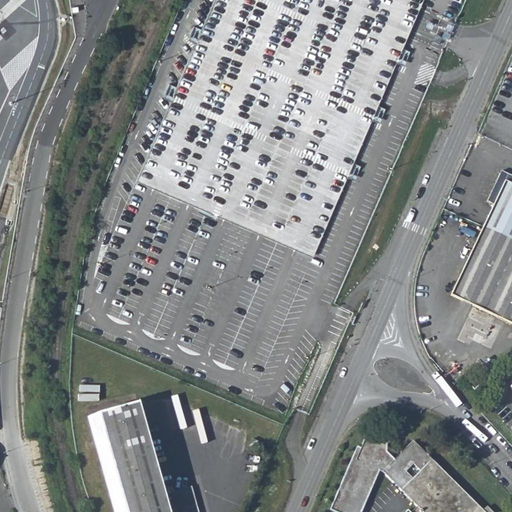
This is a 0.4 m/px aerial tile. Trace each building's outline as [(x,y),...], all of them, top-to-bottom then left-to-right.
[(314,258),(424,0),(216,0),(137,182),(314,258)] [(511,176),(500,171),(486,202),(492,204),(482,227),(450,295),(511,324),(511,176)] [(472,386),(478,392),(485,385),(479,380),(472,386)] [(163,495),(137,403),(87,417),(113,511),(197,511),(191,487),(163,495)] [(375,444),(365,440),(362,449),(357,447),(330,509),(336,511),(360,511),(379,470),(382,474),(387,470),(421,506),(415,511),(413,511),(411,510),(409,511),(486,511),(419,440),(394,464),(384,454),(384,444),(375,444)]
